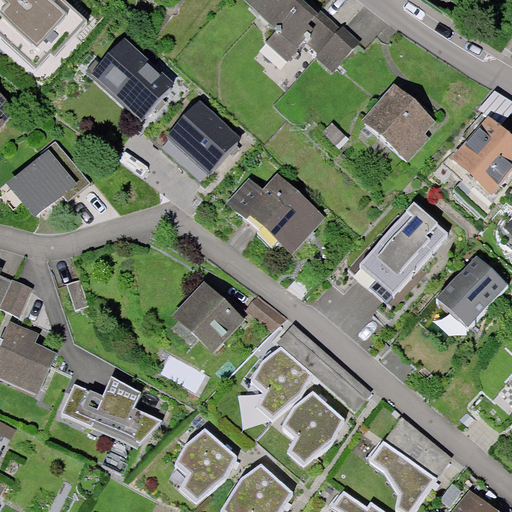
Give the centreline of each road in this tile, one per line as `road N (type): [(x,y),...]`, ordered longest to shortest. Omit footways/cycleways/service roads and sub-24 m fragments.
road 1 (residential): [(511,490),(173,214),(51,246),(0,233)]
road 2 (residential): [(384,0),(511,79)]
